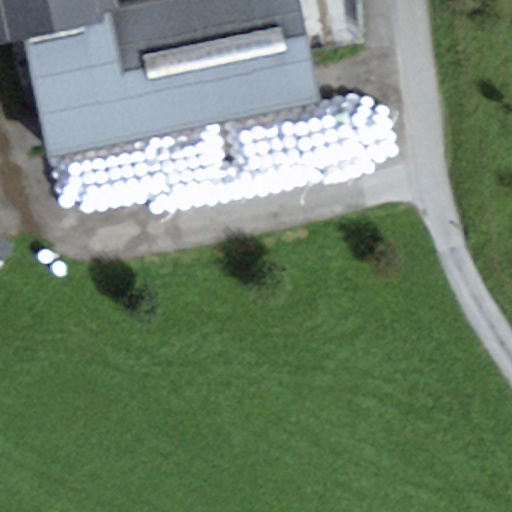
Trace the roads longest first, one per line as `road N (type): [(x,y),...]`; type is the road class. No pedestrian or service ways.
road 1 (unknown): [(0,168),(48,209),(186,216),(432,174)]
road 2 (track): [(413,0),(434,187),(474,296),(511,359)]
